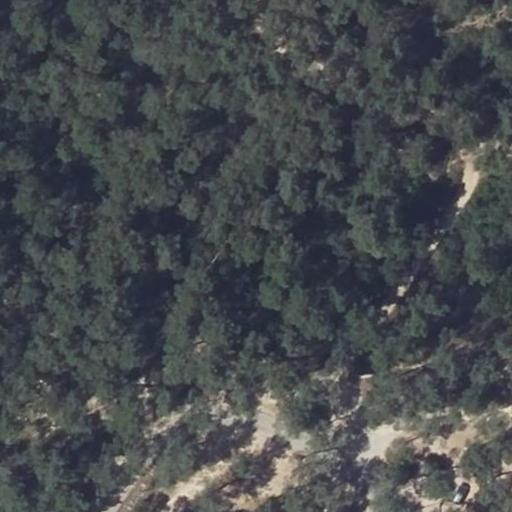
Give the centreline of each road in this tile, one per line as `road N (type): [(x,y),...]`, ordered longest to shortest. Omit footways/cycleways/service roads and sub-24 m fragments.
road 1 (track): [(348,464),(347,368),(469,181),(469,147),(438,114),(395,119),(287,63),(272,0)]
road 2 (tertiary): [(393,511),(314,441),(217,407),(150,429),(87,511)]
road 3 (track): [(348,464),(392,436),(511,422)]
road 4 (track): [(176,511),(219,455),(281,425)]
